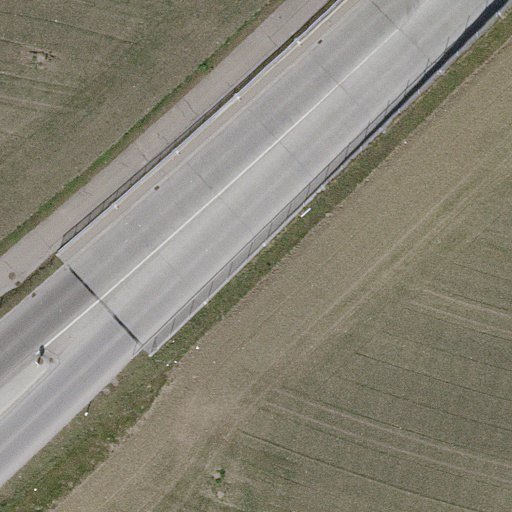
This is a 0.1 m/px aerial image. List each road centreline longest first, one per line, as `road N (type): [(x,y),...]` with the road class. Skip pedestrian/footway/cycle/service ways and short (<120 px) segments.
road 1 (secondary): [(102,309),(424,0)]
road 2 (secondary): [(0,453),(22,433),(102,309)]
